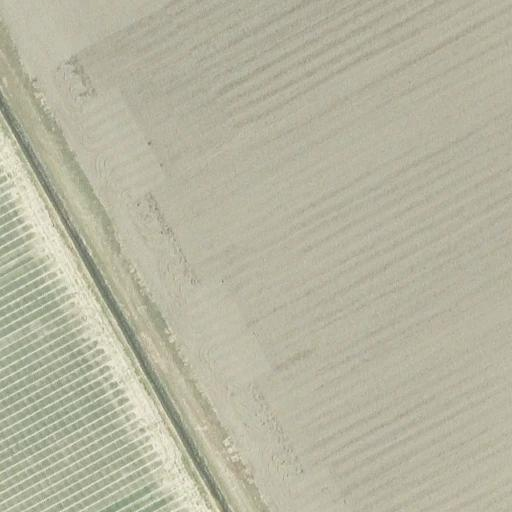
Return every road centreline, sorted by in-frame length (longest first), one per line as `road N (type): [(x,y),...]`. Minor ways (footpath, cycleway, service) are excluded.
road 1 (track): [(247,511),(0,60)]
road 2 (track): [(0,155),(193,511)]
